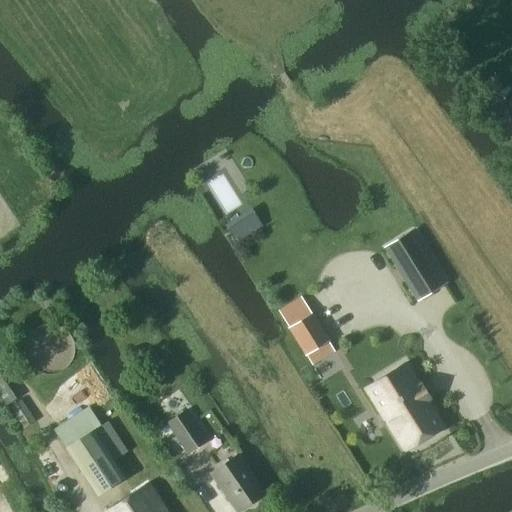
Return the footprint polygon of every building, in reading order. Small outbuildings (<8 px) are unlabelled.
[(415,229),(384,248),(417,301),(448,282),(415,229)] [(311,314),(288,328),(305,355),(328,341),(311,314)] [(447,424),(405,360),(365,386),(405,449),(447,424)] [(20,400),(9,407),(23,429),(34,422),(20,400)] [(187,454),(206,441),(186,411),(166,425),(187,454)] [(97,497),(126,478),(94,430),(65,449),(97,497)] [(210,475),(236,511),(238,511),(264,494),(237,456),(210,475)] [(166,511),(147,483),(104,511),(166,511)]
